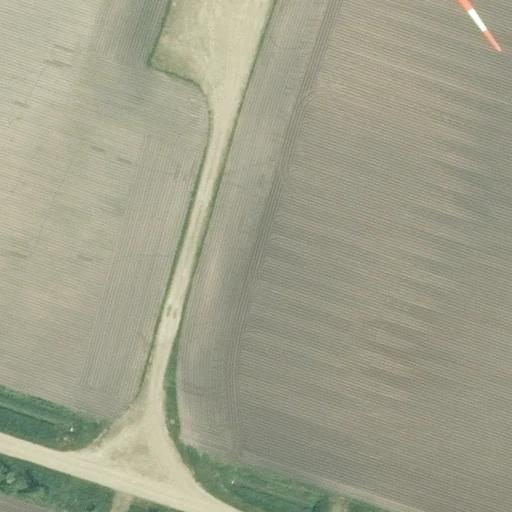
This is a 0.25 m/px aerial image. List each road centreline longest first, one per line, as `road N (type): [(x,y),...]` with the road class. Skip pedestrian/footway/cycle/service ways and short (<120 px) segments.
road 1 (track): [(471,0),(285,511)]
road 2 (track): [(228,511),(0,437)]
